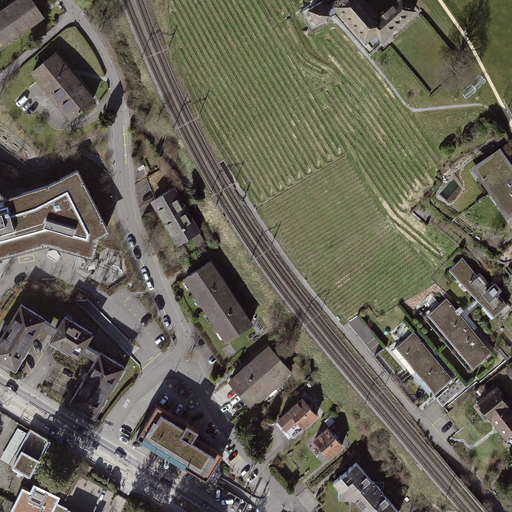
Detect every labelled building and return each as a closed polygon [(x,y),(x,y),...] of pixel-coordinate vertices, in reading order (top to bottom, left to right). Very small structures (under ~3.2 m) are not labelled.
[(34,0),(15,0),(0,10),(0,47),(1,50),(47,18),(34,0)] [(327,2),(312,12),(321,27),(342,15),(370,48),(380,39),(386,46),(423,14),(409,0),(400,0),(382,17),(365,0),(346,0),(340,7),(337,4),(330,8),(327,2)] [(57,53),(33,73),(72,121),(97,101),(57,53)] [(511,167),(500,149),(472,166),(506,220),(511,216),(511,167)] [(0,254),(48,241),(92,254),(98,234),(109,227),(78,165),(46,182),(5,194),(0,189),(0,254)] [(175,187),(152,201),(180,247),(203,233),(175,187)] [(463,256),(447,269),(492,320),(511,304),(501,293),(506,290),(495,277),(491,281),(479,268),(476,271),(463,256)] [(212,261),(185,281),(228,343),(255,325),(212,261)] [(447,297),(425,315),(471,370),(495,350),(464,314),(468,311),(462,303),(456,308),(447,297)] [(20,301),(0,335),(0,357),(16,367),(42,325),(53,332),(48,341),(75,358),(81,349),(95,357),(69,400),(95,416),(125,365),(86,342),(93,331),(63,314),(57,323),(20,301)] [(415,330),(394,347),(433,396),(455,378),(415,330)] [(272,343),(228,378),(251,405),(293,369),(272,343)] [(511,411),(495,388),(472,405),(484,422),(488,420),(503,441),(511,434),(511,411)] [(156,398),(128,440),(205,488),(227,453),(200,438),(205,428),(156,398)] [(302,398),(276,420),(291,438),(317,415),(302,398)] [(327,427),(313,440),(329,457),(344,446),(327,427)] [(32,429),(12,465),(31,476),(52,441),(32,429)] [(358,460),(334,480),(339,487),(338,498),(353,499),(351,509),(362,508),(361,511),(398,511),(401,510),(358,460)] [(30,489),(22,486),(9,511),(10,511),(51,511),(52,511),(78,511),(57,502),(60,496),(33,483),(30,489)]
